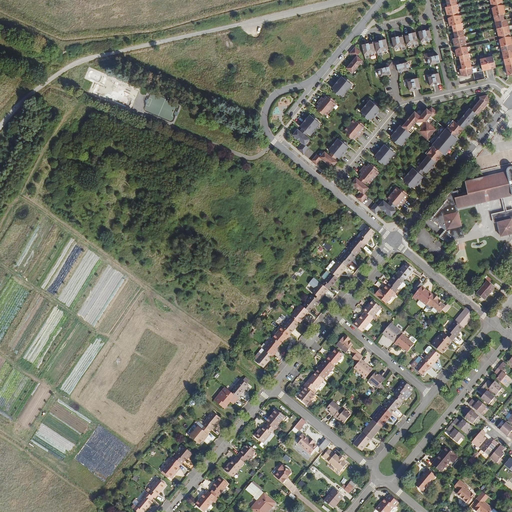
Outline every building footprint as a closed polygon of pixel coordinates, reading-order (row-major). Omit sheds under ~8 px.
[(445,7),(447,15),(459,12),(457,4),(448,7),(445,7)] [(504,5),(492,8),(494,15),(503,13),(505,12),(504,5)] [(494,15),(495,22),(504,19),(503,13),(494,15)] [(450,25),(452,25),(461,23),(460,15),(448,18),(450,25)] [(495,22),(497,28),(508,25),(507,19),(504,19),(495,22)] [(461,23),(452,25),(454,31),(463,29),(461,23)] [(497,28),(498,36),(510,33),(508,25),(497,28)] [(430,29),(419,31),(421,42),(432,40),(430,29)] [(463,29),(454,31),(455,38),(464,36),(463,29)] [(419,46),(416,32),(405,35),(407,46),(414,44),(415,47),(419,46)] [(406,49),(403,35),(392,38),(394,49),(401,47),(402,50),(406,49)] [(455,38),(453,38),(454,46),(466,43),(464,36),(455,38)] [(511,40),(511,36),(499,39),(501,46),(511,42),(511,40)] [(232,39),(225,41),(227,48),(234,47),(232,39)] [(386,39),(375,42),(378,56),(383,55),(382,51),(388,50),(386,39)] [(373,42),(362,45),(365,59),(370,58),(369,54),(376,53),(373,42)] [(511,42),(501,46),(502,52),(511,50),(511,49),(511,42)] [(361,51),(355,46),(350,53),(355,58),(347,68),(353,72),(363,60),(357,56),(361,51)] [(467,46),(455,49),(457,55),(459,55),(468,52),(467,46)] [(502,52),(504,58),(511,56),(511,51),(511,50),(502,52)] [(434,56),(433,52),(429,53),(424,54),(425,58),(427,58),(429,65),(440,63),(438,55),(434,56)] [(468,52),(459,55),(461,61),(470,59),(468,52)] [(489,68),(496,67),(493,55),(487,56),(489,68)] [(489,68),(487,56),(480,58),(483,70),(489,68)] [(470,59),(461,61),(462,67),(471,65),(470,59)] [(399,64),(398,60),(394,61),(392,62),(394,69),(398,68),(399,72),(409,70),(408,62),(399,64)] [(390,70),(394,69),(392,62),(386,63),(386,67),(378,69),(380,77),(391,74),(390,70)] [(473,72),(471,65),(462,67),(460,68),(461,74),(473,72)] [(474,72),(476,80),(484,78),(483,71),(474,72)] [(439,74),(428,77),(431,88),(442,85),(439,74)] [(343,96),(352,85),(350,83),(343,77),(342,76),(338,80),(337,79),(333,84),(334,85),(332,88),(334,89),(340,94),(343,96)] [(421,90),(418,79),(407,82),(410,92),(421,90)] [(478,115),(489,101),(488,95),(480,96),(480,99),(472,109),(470,108),(458,124),(463,128),(469,122),(471,119),(476,113),(478,115)] [(327,116),(336,104),(334,102),(327,97),(326,96),(323,98),(322,97),(317,103),(319,104),(316,107),(318,108),(324,113),(327,116)] [(370,99),(361,111),(363,113),(370,118),(371,120),(374,116),(375,117),(379,112),(378,111),(381,108),(379,107),(373,102),(370,99)] [(405,128),(411,133),(415,129),(433,144),(446,129),(433,118),(438,112),(432,108),(430,111),(428,109),(424,114),(423,113),(423,112),(421,111),(420,111),(417,113),(416,112),(412,117),(409,115),(404,119),(406,121),(406,122),(408,124),(405,128)] [(311,135),(320,123),(318,121),(311,116),(310,115),(308,118),(306,117),(302,123),(303,123),(300,126),(302,128),(308,133),(311,135)] [(354,119),(345,130),(347,132),(354,138),(355,139),(358,136),(359,137),(364,132),(362,130),(365,128),(363,126),(357,121),(354,119)] [(457,137),(464,129),(463,128),(458,124),(453,120),(448,126),(452,130),(450,132),(452,134),(451,135),(448,132),(449,131),(446,129),(433,144),(436,146),(437,145),(440,148),(439,149),(438,148),(435,150),(431,147),(426,153),(428,155),(436,161),(437,162),(443,154),(445,155),(459,138),(457,137)] [(402,145),(411,134),(411,133),(405,128),(401,125),(398,128),(397,127),(392,133),(393,134),(391,136),(393,138),(399,143),(402,145)] [(308,133),(302,128),(299,131),(306,136),(308,133)] [(299,131),(298,129),(293,135),(303,143),(298,150),(303,154),(309,148),(305,145),(310,139),(299,131)] [(338,138),(329,150),(331,152),(338,157),(339,158),(342,155),(343,156),(348,150),(347,150),(349,147),(347,145),(341,140),(338,138)] [(386,164),(395,153),(393,151),(386,145),(385,144),(382,147),(381,146),(376,152),(378,153),(375,156),(377,157),(383,162),(386,164)] [(317,154),(312,161),(317,165),(322,159),(332,168),(337,162),(335,160),(329,155),(325,152),(320,157),(317,154)] [(335,160),(338,157),(331,152),(329,155),(335,160)] [(433,166),(436,161),(428,155),(419,166),(427,173),(430,168),(433,166)] [(370,184),(379,172),(377,170),(370,165),(369,164),(366,166),(365,166),(360,171),(362,172),(359,175),(361,176),(367,182),(370,184)] [(458,209),(501,198),(504,198),(511,195),(511,165),(510,165),(509,166),(507,167),(507,169),(507,171),(508,175),(497,178),(496,173),(465,181),(467,192),(459,194),(458,190),(454,191),(451,189),(446,196),(447,199),(446,199),(431,218),(445,230),(439,237),(442,239),(444,240),(448,241),(451,241),(457,239),(457,237),(464,235),(458,209)] [(413,168),(404,179),(406,181),(412,187),(414,188),(416,185),(418,186),(422,180),(421,179),(424,176),(422,175),(416,170),(413,168)] [(361,176),(358,179),(365,185),(367,182),(361,176)] [(358,179),(356,178),(352,184),(362,192),(357,198),(362,203),(367,196),(364,194),(369,188),(365,185),(358,179)] [(397,187),(387,199),(390,201),(396,206),(398,207),(400,204),(401,205),(406,200),(405,199),(407,196),(406,194),(400,189),(397,187)] [(376,203),(370,210),(376,214),(381,208),(391,216),(396,211),(394,209),(388,204),(384,200),(379,206),(376,203)] [(396,206),(390,201),(388,204),(394,209),(396,206)] [(511,209),(507,210),(504,211),(491,214),(493,223),(497,222),(511,218),(511,209)] [(500,236),(511,233),(511,219),(511,218),(497,222),(500,236)] [(358,238),(366,245),(371,238),(375,232),(366,225),(361,231),(362,232),(360,235),(360,236),(358,238)] [(361,250),(366,245),(358,238),(357,237),(347,249),(348,249),(355,255),(360,250),(361,250)] [(339,260),(346,266),(348,264),(349,265),(356,256),(355,255),(348,249),(339,260)] [(327,270),(331,273),(338,278),(347,267),(346,266),(339,260),(338,260),(336,263),(333,261),(326,269),(327,270)] [(406,280),(414,270),(406,263),(397,273),(398,273),(406,280)] [(338,279),(338,278),(331,273),(327,270),(322,277),(322,279),(324,280),(321,284),(328,289),(331,286),(332,287),(338,279)] [(395,276),(386,286),(395,293),(398,290),(397,289),(400,286),(401,287),(403,287),(405,285),(403,283),(406,280),(398,273),(396,276),(395,276)] [(422,286),(423,284),(419,281),(414,287),(418,290),(422,286)] [(485,300),(495,288),(487,281),(476,294),(485,300)] [(328,289),(321,284),(319,282),(310,292),(315,296),(320,299),(328,289)] [(396,294),(395,293),(386,286),(382,292),(380,290),(376,295),(386,304),(392,296),(393,297),(396,294)] [(427,304),(434,296),(422,286),(418,290),(417,292),(412,297),(416,300),(417,299),(419,300),(417,303),(417,304),(423,309),(427,304)] [(312,295),(303,306),(308,311),(310,312),(316,305),(318,306),(321,302),(319,301),(314,297),(312,295)] [(440,313),(442,310),(446,306),(438,300),(438,299),(434,296),(427,304),(431,307),(432,306),(440,313)] [(367,309),(365,312),(373,319),(375,320),(377,317),(375,315),(381,308),(373,301),(370,304),(367,308),(367,309)] [(308,311),(303,306),(300,304),(291,316),(300,323),(304,319),(303,318),(308,311)] [(446,306),(442,310),(446,313),(451,307),(447,304),(446,306)] [(455,321),(463,327),(463,328),(475,315),(467,309),(462,315),(461,314),(455,321)] [(362,332),(373,319),(365,312),(359,319),(357,322),(356,321),(353,324),(362,332)] [(290,317),(282,327),(290,334),(293,331),(293,330),(298,323),(290,317)] [(457,334),(463,327),(455,321),(454,320),(446,330),(448,332),(446,335),(452,340),(453,341),(458,334),(457,334)] [(383,333),(395,343),(402,334),(403,333),(391,323),(383,333)] [(273,338),(280,345),(287,337),(287,338),(290,334),(282,327),(272,338),(273,338)] [(449,344),(452,340),(446,335),(443,332),(438,338),(439,339),(433,346),(442,354),(450,344),(449,344)] [(402,334),(395,343),(398,346),(398,345),(407,352),(414,344),(402,334)] [(336,346),(346,353),(349,350),(351,347),(353,345),(348,341),(350,340),(346,336),(344,338),(343,337),(336,346)] [(280,345),(273,338),(263,350),(264,350),(272,357),(275,354),(274,353),(277,349),(276,349),(280,345)] [(357,352),(351,347),(349,350),(355,355),(357,352)] [(334,366),(343,355),(335,349),(332,353),(331,354),(330,354),(326,359),(334,366)] [(423,360),(431,367),(436,361),(435,360),(438,357),(440,355),(432,349),(423,360)] [(272,357),(264,350),(261,354),(255,361),(263,368),(272,357)] [(358,363),(361,360),(363,357),(357,352),(355,355),(352,359),(358,363)] [(431,367),(423,360),(419,356),(411,366),(423,375),(428,369),(429,370),(431,367)] [(321,377),(324,379),(334,366),(326,359),(318,368),(319,369),(316,373),(321,377)] [(364,362),(361,360),(358,363),(354,368),(363,376),(362,378),(364,380),(373,370),(370,367),(370,368),(364,363),(364,362)] [(508,372),(504,368),(501,365),(498,368),(506,375),(508,372)] [(510,378),(506,375),(498,368),(496,371),(500,375),(499,376),(497,379),(504,386),(509,380),(510,378)] [(316,388),(324,379),(321,377),(316,373),(311,378),(311,377),(304,385),(312,391),(313,389),(315,387),(316,388)] [(381,378),(375,373),(368,380),(378,388),(385,379),(382,377),(381,378)] [(240,379),(230,391),(238,398),(244,392),(243,391),(248,385),(240,379)] [(394,393),(395,395),(402,401),(403,401),(406,397),(404,396),(409,391),(410,392),(413,389),(403,380),(400,384),(401,384),(394,393)] [(498,393),(502,388),(495,381),(492,384),(491,385),(487,382),(484,385),(486,386),(496,395),(498,393)] [(315,394),(312,391),(304,385),(301,389),(303,391),(297,398),(306,405),(316,394),(315,394)] [(238,398),(230,391),(225,387),(214,400),(224,409),(230,402),(233,404),(238,398)] [(481,398),(489,405),(493,399),(495,397),(484,388),(482,387),(480,390),(484,394),(483,395),(481,398)] [(393,397),(384,407),(391,413),(394,410),(396,407),(397,408),(401,403),(400,403),(402,401),(395,395),(393,397)] [(482,412),(487,407),(479,400),(476,403),(476,404),(471,401),(469,404),(481,414),(482,412)] [(341,408),(332,401),(327,408),(332,413),(331,414),(334,416),(341,408)] [(477,418),(479,416),(467,406),(464,409),(468,413),(467,414),(465,417),(473,424),(477,418)] [(342,407),(341,408),(334,416),(337,419),(338,418),(341,421),(344,423),(351,415),(342,407)] [(392,414),(391,413),(384,407),(383,407),(372,420),(373,420),(381,427),(392,414)] [(272,417),(267,423),(276,430),(278,427),(277,426),(285,417),(276,409),(271,416),(272,417)] [(213,412),(202,425),(210,431),(210,432),(213,428),(213,429),(217,425),(216,424),(218,422),(221,418),(213,412)] [(297,434),(307,422),(302,418),(292,430),(297,434)] [(454,424),(465,433),(466,431),(471,426),(463,419),(461,422),(460,423),(455,420),(453,423),(454,424)] [(362,433),(370,439),(371,440),(381,427),(373,420),(362,433)] [(198,427),(190,437),(199,444),(202,440),(205,437),(206,438),(209,435),(208,434),(210,431),(202,425),(198,422),(196,425),(198,427)] [(276,430),(267,423),(264,426),(261,429),(258,432),(257,431),(254,436),(263,443),(271,433),(273,434),(276,430)] [(501,428),(500,430),(511,440),(511,439),(511,434),(510,433),(511,432),(511,430),(511,427),(506,423),(501,428)] [(449,436),(457,443),(461,437),(463,435),(452,426),(451,425),(448,428),(452,432),(452,433),(449,436)] [(486,439),(483,437),(482,436),(485,433),(482,430),(472,443),(478,448),(486,439)] [(367,442),(370,439),(362,433),(353,444),(361,450),(364,446),(365,447),(368,443),(367,442)] [(298,444),(308,452),(310,450),(313,452),(318,446),(314,444),(316,442),(312,439),(311,441),(309,439),(303,434),(299,439),(301,440),(298,444)] [(326,439),(319,447),(324,450),(330,442),(326,439)] [(495,441),(492,444),(491,443),(489,441),(481,450),(488,456),(498,443),(495,441)] [(247,444),(237,456),(244,462),(246,459),(248,460),(256,451),(247,444)] [(501,451),(503,448),(500,445),(490,458),(497,463),(504,454),(502,452),(501,451)] [(174,458),(181,464),(182,464),(186,459),(188,457),(189,458),(192,454),(184,447),(174,458)] [(450,461),(453,463),(458,457),(447,448),(441,454),(441,453),(432,464),(441,472),(450,461)] [(335,455),(329,450),(323,457),(341,472),(347,464),(343,461),(344,460),(340,457),(339,457),(335,454),(335,455)] [(283,458),(288,463),(292,459),(286,454),(283,458)] [(245,463),(244,462),(237,456),(234,460),(233,460),(224,470),(233,477),(245,463)] [(178,468),(181,464),(174,458),(173,457),(169,461),(170,461),(162,470),(163,471),(169,476),(172,478),(175,475),(174,474),(175,472),(178,468)] [(275,476),(283,483),(287,479),(285,479),(288,475),(290,475),(291,474),(291,472),(283,465),(278,470),(280,471),(275,476)] [(427,469),(418,480),(418,479),(414,484),(424,492),(428,487),(427,486),(436,476),(427,469)] [(219,496),(228,484),(220,477),(217,481),(217,482),(213,486),(212,486),(210,489),(212,490),(216,493),(219,496)] [(149,488),(146,492),(153,497),(155,499),(161,492),(160,491),(165,484),(161,481),(157,478),(149,488)] [(323,485),(316,479),(313,484),(319,489),(323,485)] [(302,480),(298,485),(302,488),(306,484),(302,480)] [(475,496),(467,489),(469,488),(459,480),(454,487),(459,491),(459,490),(460,491),(457,494),(468,504),(475,496)] [(263,489),(253,481),(246,490),(254,497),(255,496),(259,499),(264,493),(261,491),(263,489)] [(349,493),(356,484),(351,481),(347,486),(344,489),(349,493)] [(284,485),(293,491),(295,488),(287,482),(284,485)] [(334,488),(324,500),(333,509),(339,503),(337,502),(343,495),(334,488)] [(153,497),(146,492),(146,491),(143,495),(144,496),(142,499),(139,502),(136,500),(133,504),(134,504),(131,507),(136,511),(142,511),(143,511),(148,508),(153,502),(151,501),(153,497)] [(204,511),(213,501),(212,500),(215,497),(214,496),(210,493),(208,491),(205,495),(204,494),(195,505),(204,511)] [(496,511),(484,502),(488,497),(482,491),(476,499),(479,502),(474,508),(475,509),(474,510),(476,511),(477,511),(478,511),(479,511),(496,511)] [(254,511),(267,511),(276,503),(264,493),(259,499),(255,496),(254,497),(253,498),(257,501),(251,509),(254,511)] [(389,495),(385,499),(385,498),(375,509),(378,511),(389,511),(394,506),(395,507),(399,502),(389,495)]
